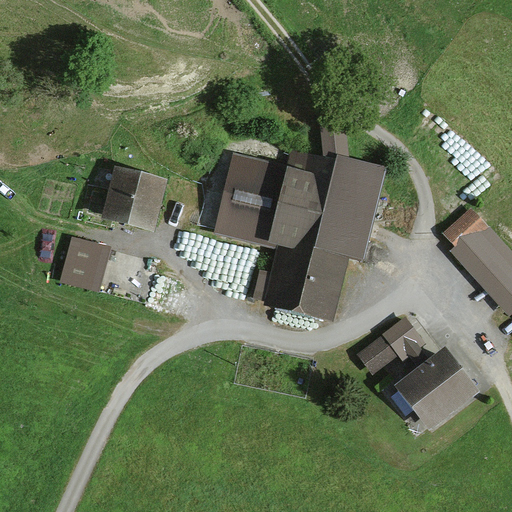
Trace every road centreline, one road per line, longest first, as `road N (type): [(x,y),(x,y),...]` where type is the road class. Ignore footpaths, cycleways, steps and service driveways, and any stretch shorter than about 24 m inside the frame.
road 1 (track): [(415,303),(423,199),(409,167),(339,111),(246,0)]
road 2 (track): [(415,303),(445,309),(475,339),(511,412)]
